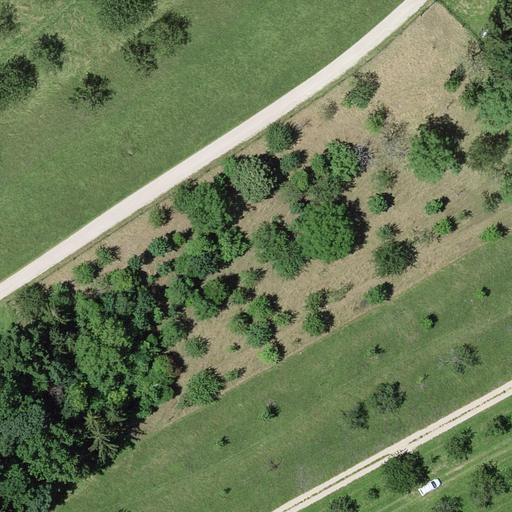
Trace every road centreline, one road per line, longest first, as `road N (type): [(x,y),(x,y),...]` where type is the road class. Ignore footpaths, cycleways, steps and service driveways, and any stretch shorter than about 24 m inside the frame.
road 1 (track): [(417,0),(315,81),(0,288)]
road 2 (track): [(511,387),(283,511)]
